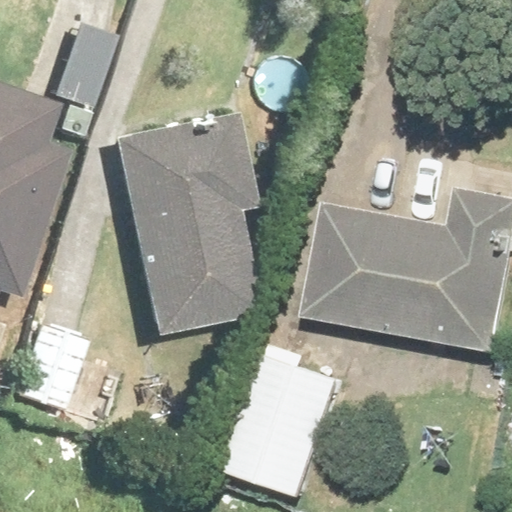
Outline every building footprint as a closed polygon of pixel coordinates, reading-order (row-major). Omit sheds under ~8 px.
[(49,99),(0,82),(0,292),(23,301),(74,152),(117,29),(78,15),(49,99)] [(255,212),(236,114),(111,138),(148,330),(250,311),(232,217),(255,212)] [(460,223),(337,201),(318,314),(506,347),(511,309),(511,199),(466,191),(460,223)] [(87,338),(39,325),(18,401),(66,414),(87,338)] [(348,383),(268,355),(228,472),(307,500),(348,383)]
